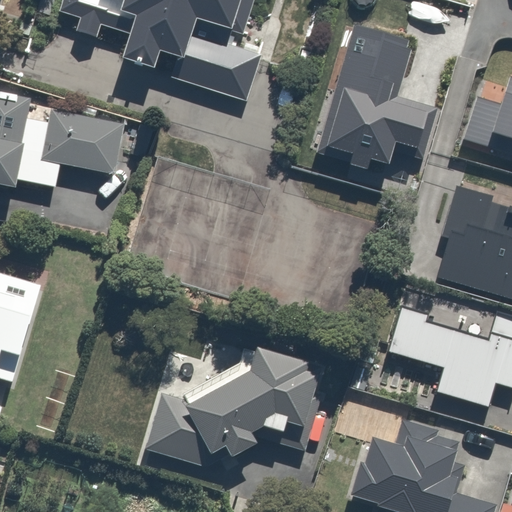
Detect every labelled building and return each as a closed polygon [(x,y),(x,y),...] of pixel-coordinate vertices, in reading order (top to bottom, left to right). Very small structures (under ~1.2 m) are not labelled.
[(89,0),(84,18),(127,29),(143,34),(133,72),(251,104),(261,66),(200,50),(205,32),(249,43),(260,0),(89,0)] [(409,41),(355,25),(316,154),(351,164),(350,165),(368,171),(371,160),(389,166),(394,151),(422,159),(438,110),(397,97),(411,51),(406,49),(409,41)] [(478,97),(463,140),(511,155),(511,76),(510,76),(501,105),(478,97)] [(55,129),(34,125),(38,104),(0,97),(0,200),(1,201),(3,192),(26,197),(28,187),(64,194),(69,168),(121,177),(130,127),(58,114),(55,129)] [(267,198),(158,169),(135,257),(244,286),(267,198)] [(449,239),(438,278),(511,299),(511,207),(492,202),(493,197),(457,186),(441,237),(449,239)] [(0,387),(16,392),(23,368),(37,372),(49,330),(35,326),(46,288),(0,274),(0,387)] [(488,407),(496,383),(511,388),(511,316),(497,313),(489,340),(426,321),(428,315),(402,307),(389,352),(444,368),(437,392),(488,407)] [(181,402),(163,397),(147,458),(199,471),(207,443),(221,472),(287,441),(318,450),(338,381),(269,361),(181,402)] [(494,511),(496,506),(457,493),(465,466),(454,462),(458,452),(456,451),(459,443),(437,437),(438,431),(402,420),(394,444),(373,437),(364,463),(361,462),(350,496),(378,505),(377,507),(379,508),(378,511),(494,511)]
